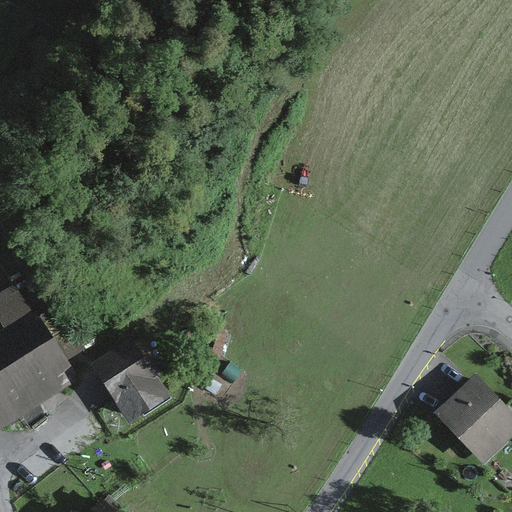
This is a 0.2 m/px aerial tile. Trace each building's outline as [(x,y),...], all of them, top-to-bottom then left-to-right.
[(0,408),(72,363),(45,321),(0,349),(0,408)] [(204,351),(218,355),(225,331),(211,327),(204,351)] [(165,371),(141,336),(100,364),(124,399),(138,390),(152,410),(173,396),(159,375),(165,371)] [(511,411),(475,371),(436,406),(479,454),(511,424),(511,411)] [(125,511),(112,499),(99,511),(125,511)]
